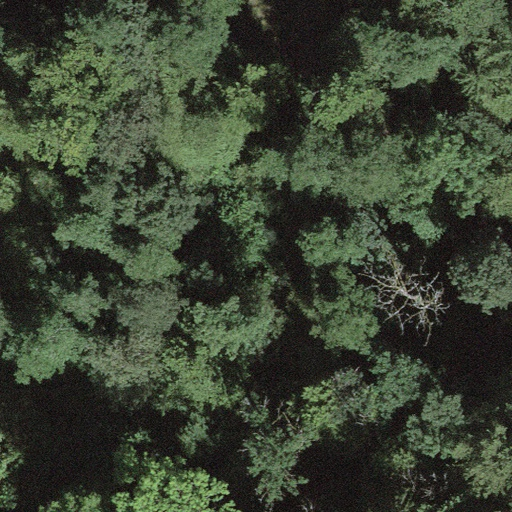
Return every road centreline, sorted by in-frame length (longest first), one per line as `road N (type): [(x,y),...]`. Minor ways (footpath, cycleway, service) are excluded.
road 1 (track): [(253,511),(317,480),(412,404),(511,304)]
road 2 (track): [(511,220),(413,166),(354,114),(307,42),(308,0)]
